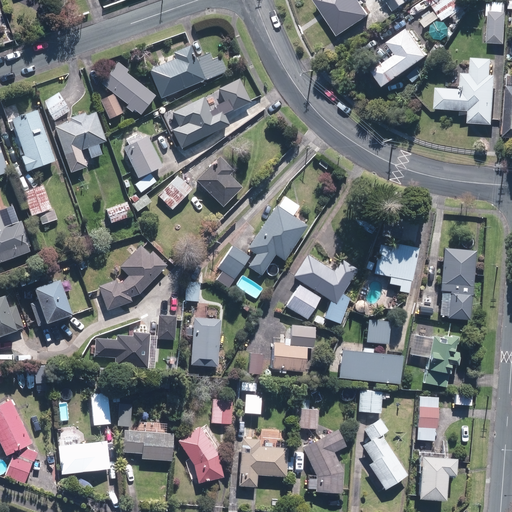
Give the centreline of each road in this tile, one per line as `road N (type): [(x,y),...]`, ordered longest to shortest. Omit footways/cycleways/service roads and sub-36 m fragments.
road 1 (tertiary): [(254,0),(293,83),(339,131),(400,167),(511,186)]
road 2 (residential): [(0,69),(197,0)]
road 3 (tertiary): [(511,351),(499,511)]
